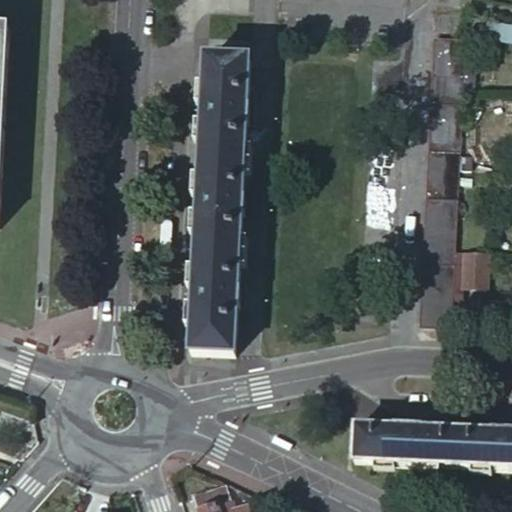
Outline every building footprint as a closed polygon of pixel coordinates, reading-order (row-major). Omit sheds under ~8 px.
[(0,228),(0,229),(10,28),(0,27),(0,228)] [(453,254),(464,42),(435,41),(420,329),(449,330),(451,289),(453,254)] [(194,307),(192,355),(235,357),(251,63),(205,61),(203,107),(200,108),(199,125),(203,126),(199,199),(196,199),(195,216),(198,217),(195,290),(191,291),(191,307),(194,307)] [(464,255),(453,254),(451,289),(463,289),(464,256),(464,255)] [(488,257),(464,256),(463,289),(463,290),(486,291),(488,257)] [(511,437),(357,429),(355,464),(395,466),(395,469),(420,470),(420,467),(493,472),(493,474),(511,475),(511,437)] [(232,511),(222,484),(190,493),(195,511),(232,511)]
